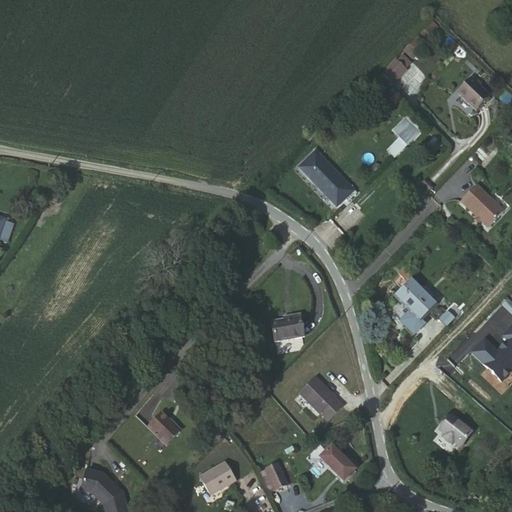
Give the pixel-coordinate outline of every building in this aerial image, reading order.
[(427,24),(422,38),(432,41),(436,27),(427,24)] [(384,80),(377,73),(363,88),(370,95),(384,80)] [(386,81),(394,90),(400,83),(391,75),(386,81)] [(386,81),(384,80),(370,95),(382,106),(396,92),(394,90),(386,81)] [(481,110),(463,92),(448,108),(467,126),(481,110)] [(394,129),(366,159),(383,175),(411,145),(394,129)] [(343,214),(303,177),(289,190),(329,228),(343,214)] [(501,224),(473,197),(458,213),(487,240),(501,224)] [(303,332),(300,310),(283,313),(284,318),(270,321),(273,338),(303,332)] [(391,313),(375,329),(399,354),(415,338),(391,313)] [(440,344),(434,337),(419,353),(426,359),(440,344)] [(336,398),(318,378),(300,395),(320,416),(322,413),(331,422),(345,409),(335,399),(336,398)] [(469,424),(458,415),(447,429),(452,434),(451,435),(458,440),(459,438),(467,445),(480,428),(471,421),(469,424)] [(165,418),(151,432),(168,451),(182,437),(165,418)] [(331,479),(331,464),(321,459),(309,464),(309,481),(319,486),(331,479)] [(237,482),(226,465),(202,478),(213,497),(237,482)] [(286,488),(276,466),(264,472),(274,493),(286,488)] [(88,472),(83,493),(93,495),(105,508),(105,511),(128,511),(125,497),(104,476),(88,472)]
